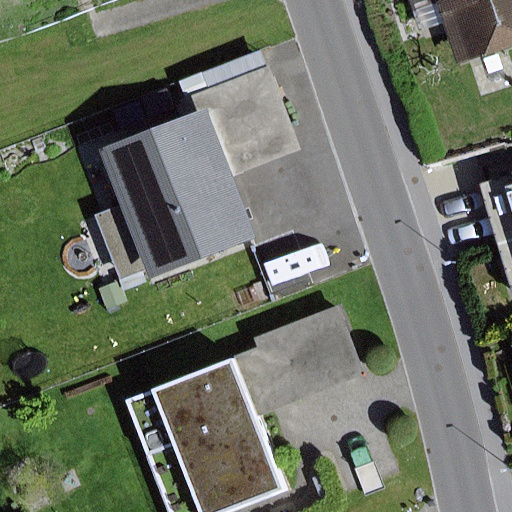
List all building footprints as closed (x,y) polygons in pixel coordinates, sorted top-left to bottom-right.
[(511,47),(511,0),(433,0),(456,66),(511,47)] [(206,111),(231,177),(299,151),(268,68),(200,93),(206,111)] [(206,111),(98,151),(119,208),(97,216),(124,288),(254,241),(231,177),(206,111)] [(511,175),(481,184),(511,296),(511,295),(511,175)] [(259,350),(233,360),(256,417),(366,375),(340,306),(254,339),(259,350)] [(233,360),(126,402),(168,511),(228,511),(285,490),(256,417),(233,360)]
